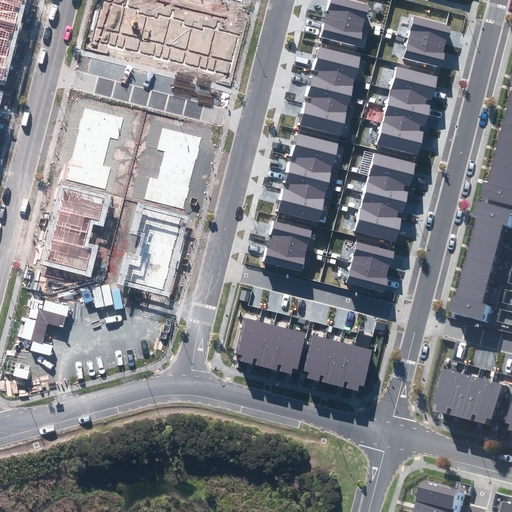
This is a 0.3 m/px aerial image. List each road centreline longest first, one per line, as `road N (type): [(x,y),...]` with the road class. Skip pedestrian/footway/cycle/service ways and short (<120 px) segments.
road 1 (residential): [(498,0),(418,315)]
road 2 (residential): [(49,70),(251,124)]
road 3 (residential): [(215,265),(418,315)]
road 4 (residential): [(388,432),(191,382)]
road 5 (residential): [(49,70),(0,260)]
road 6 (residential): [(191,382),(0,426)]
road 7 (residential): [(251,124),(215,265)]
road 8 (residential): [(282,0),(251,124)]
road 9 (residential): [(418,315),(388,432)]
